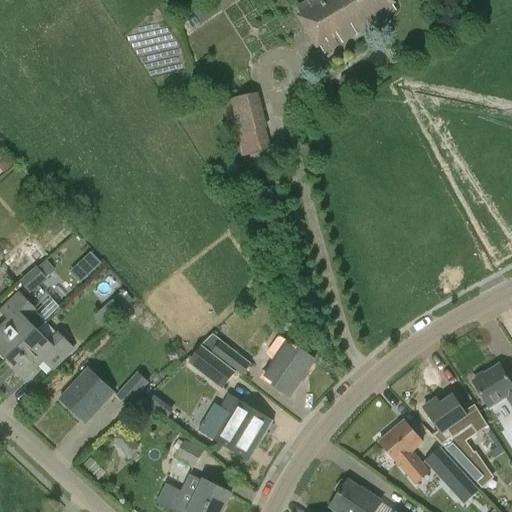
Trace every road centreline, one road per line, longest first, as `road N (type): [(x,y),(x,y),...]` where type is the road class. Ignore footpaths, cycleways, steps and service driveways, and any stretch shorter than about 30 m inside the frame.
road 1 (residential): [(272,511),(296,463),(354,397),(424,341),(511,294)]
road 2 (residential): [(98,511),(0,425)]
